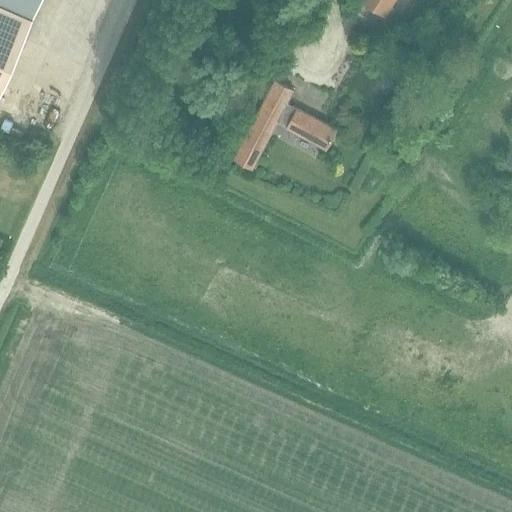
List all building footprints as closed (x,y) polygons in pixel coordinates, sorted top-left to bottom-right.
[(0,0),(0,88),(32,14),(0,0)] [(0,0),(32,13),(38,0),(0,0)] [(368,0),(382,9),(388,0),(368,0)] [(437,69),(428,82),(440,89),(448,76),(437,69)] [(285,102),(292,90),(274,81),(234,158),(252,167),(276,121),(324,147),(334,128),(285,102)]
